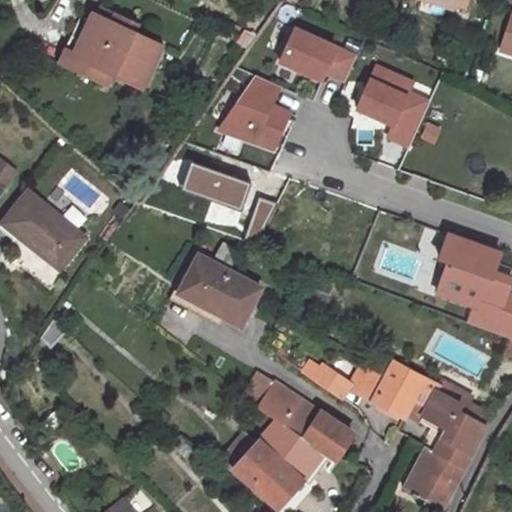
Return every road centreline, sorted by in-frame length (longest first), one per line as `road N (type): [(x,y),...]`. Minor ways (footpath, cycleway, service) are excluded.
road 1 (residential): [(301,157),(511,227)]
road 2 (residential): [(511,397),(450,511)]
